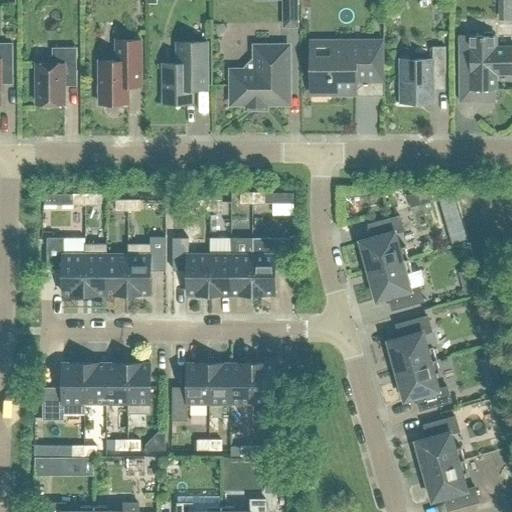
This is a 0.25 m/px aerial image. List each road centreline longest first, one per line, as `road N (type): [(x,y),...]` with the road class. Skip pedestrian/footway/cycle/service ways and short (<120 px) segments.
road 1 (residential): [(45,330),(345,330)]
road 2 (residential): [(0,444),(9,153)]
road 3 (residential): [(277,152),(9,153)]
road 4 (residential): [(320,152),(511,151)]
road 5 (residential): [(396,511),(345,330)]
road 6 (residential): [(345,330),(321,238),(320,152)]
